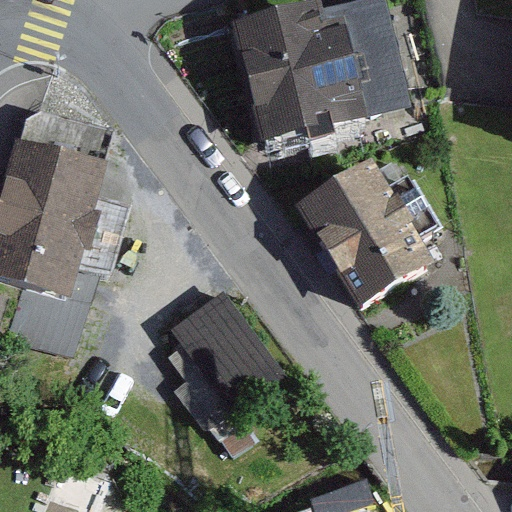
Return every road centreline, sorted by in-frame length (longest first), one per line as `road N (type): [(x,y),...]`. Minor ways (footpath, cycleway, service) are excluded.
road 1 (tertiary): [(439,511),(56,13)]
road 2 (residential): [(175,0),(125,12),(56,13)]
